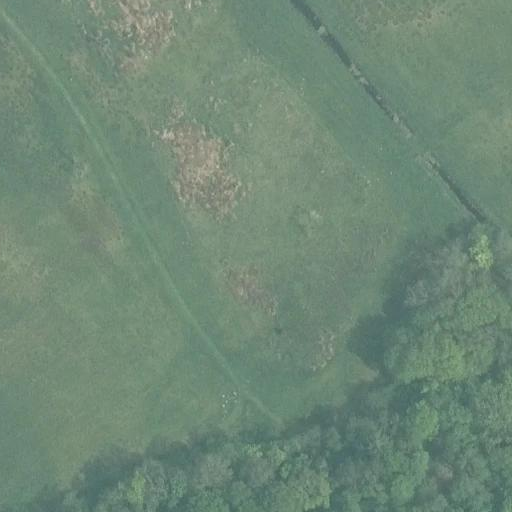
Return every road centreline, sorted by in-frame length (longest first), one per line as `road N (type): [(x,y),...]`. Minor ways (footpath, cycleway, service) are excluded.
road 1 (track): [(0,5),(95,132),(253,428),(349,419),(399,321),(435,338),(511,410)]
road 2 (track): [(253,428),(96,471),(46,511)]
